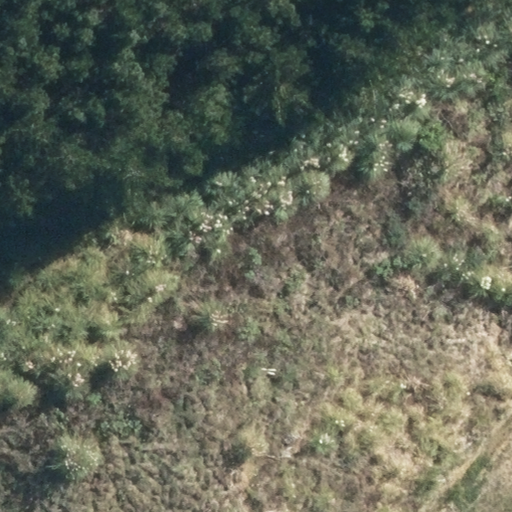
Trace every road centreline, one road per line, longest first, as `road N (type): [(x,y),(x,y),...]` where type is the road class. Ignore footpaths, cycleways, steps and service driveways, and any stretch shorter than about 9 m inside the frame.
road 1 (track): [(494,0),(113,193),(0,198)]
road 2 (track): [(511,416),(434,511)]
